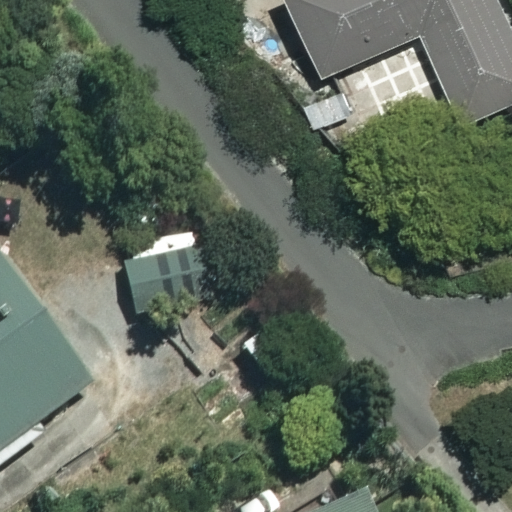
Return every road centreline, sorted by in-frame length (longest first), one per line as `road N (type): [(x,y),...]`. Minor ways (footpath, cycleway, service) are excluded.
road 1 (residential): [(110,0),(349,296),(410,328),(511,320)]
road 2 (unknown): [(394,322),(396,401),(408,430),(477,511)]
